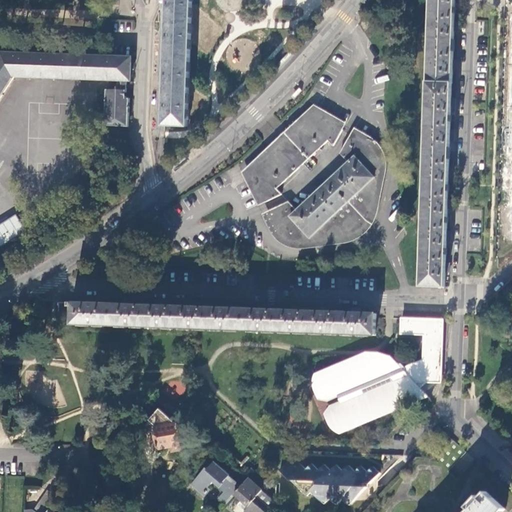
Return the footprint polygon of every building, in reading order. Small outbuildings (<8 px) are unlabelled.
[(191,0),(164,0),(164,4),(164,9),(168,9),(168,24),(178,24),(178,21),(181,21),(181,18),(191,19),(191,0)] [(431,0),(431,13),(455,15),(455,0),(431,0)] [(455,15),(431,13),(430,45),(453,46),(454,31),(458,31),(459,27),(459,23),(454,23),(455,15)] [(178,24),(168,24),(167,32),(163,32),(163,36),(163,41),(167,41),(166,56),(190,56),(191,19),(181,18),(181,21),(178,21),(178,24)] [(453,46),(430,45),(428,84),(452,84),(453,69),(457,69),(457,65),(457,61),(453,61),(453,46)] [(16,76),(119,80),(118,90),(107,90),(106,126),(128,127),(130,98),(126,98),(126,80),(130,81),(131,58),(2,53),(1,56),(0,56),(0,98),(2,96),(3,96),(3,95),(14,78),(15,78),(16,76)] [(166,79),(165,94),(175,94),(176,91),(178,91),(178,94),(188,94),(190,56),(166,56),(166,70),(162,70),(162,74),(161,79),(166,79)] [(452,84),(428,84),(427,115),(451,116),(451,107),(456,107),(456,103),(456,99),(452,99),(452,84)] [(175,94),(165,94),(165,102),(161,102),(161,107),(160,111),(164,111),(164,126),(187,127),(188,94),(178,94),(178,91),(176,91),(175,94)] [(252,174),(265,203),(282,194),(277,188),(329,141),(334,146),(343,129),(316,114),(312,118),(252,174)] [(451,116),(427,115),(426,153),(450,154),(450,139),(455,139),(455,135),(455,131),(450,131),(451,116)] [(294,240),(304,242),(345,236),(357,231),(362,227),(368,220),(371,212),(380,169),(379,161),(376,153),(371,146),(352,135),(341,153),(349,163),(297,210),(289,201),(270,211),(279,229),(286,237),(294,240)] [(450,154),(426,153),(425,191),(448,192),(449,177),(453,177),(453,173),(454,170),(449,169),(450,154)] [(448,192),(425,191),(424,223),(447,224),(447,209),(452,210),(452,205),(452,201),(448,201),(448,192)] [(0,222),(0,245),(25,230),(15,213),(0,222)] [(447,224),(424,223),(423,254),(446,255),(447,241),(451,241),(451,236),(451,233),(447,233),(447,224)] [(446,264),(446,255),(423,254),(421,286),(445,287),(445,272),(450,272),(450,268),(450,264),(446,264)] [(90,303),(75,302),(74,320),(74,324),(111,325),(112,304),(98,303),(98,299),(94,299),(90,299),(90,303)] [(143,326),(144,305),(135,305),(136,301),(131,300),(127,300),(127,305),(112,304),(111,325),(143,326)] [(74,320),(75,302),(59,302),(58,319),(74,320)] [(143,326),(174,328),(175,307),(166,306),(167,302),(162,302),(159,302),(158,306),(144,305),(143,326)] [(206,329),(207,308),(198,307),(198,303),(194,303),(191,303),(190,307),(175,307),(174,328),(195,329),(206,329)] [(206,329),(244,331),(245,309),(229,308),(230,304),(225,304),(221,304),(221,308),(207,308),(206,329)] [(244,331),(275,332),(276,310),(267,310),(267,305),(263,305),(259,305),(259,309),(245,309),(244,331)] [(275,332),(307,333),(308,311),(298,311),(298,307),(294,306),(291,306),(290,311),(276,310),(275,332)] [(307,333),(338,335),(339,312),(330,312),(330,308),(326,308),(322,308),(322,312),(308,311),(307,333)] [(361,313),(361,309),(357,309),(353,309),(353,313),(339,312),(338,335),(376,336),(377,317),(377,314),(361,313)] [(386,410),(424,393),(420,388),(423,386),(427,383),(441,383),(444,320),(401,318),(401,323),(401,331),(401,334),(424,335),(423,360),(402,369),(393,359),(383,358),(367,357),(362,360),(317,378),(321,388),(315,390),(319,399),(324,396),(326,401),(338,396),(340,402),(329,407),(331,411),(325,414),(329,423),(335,420),(339,430),(386,410)] [(177,424),(161,410),(149,422),(156,429),(159,450),(171,448),(183,446),(184,445),(183,443),(181,433),(180,424),(177,424)] [(444,451),(454,441),(439,427),(429,437),(444,451)] [(189,431),(181,433),(183,443),(191,441),(189,431)] [(448,472),(467,452),(454,441),(444,451),(390,511),(448,511),(470,488),(459,477),(457,480),(448,472)] [(235,495),(241,487),(229,477),(230,476),(215,463),(193,488),(203,497),(210,490),(208,489),(213,483),(224,493),(220,498),(227,504),(235,495)] [(343,499),(350,506),(381,474),(373,467),(368,472),(361,466),(355,472),(348,465),(343,471),(336,465),(331,471),(324,464),(319,470),(313,463),(307,470),(299,463),(294,469),(288,463),(280,470),(307,496),(312,491),(325,504),(330,499),(337,505),(343,499)] [(246,475),(249,478),(256,471),(252,468),(248,473),(246,475)] [(248,506),(262,490),(249,478),(241,487),(235,495),(242,500),(248,506)] [(273,511),(281,504),(263,489),(262,490),(248,506),(244,511),(242,511),(273,511)] [(46,511),(57,497),(49,491),(34,510),(30,510),(29,511),(46,511)] [(502,511),(505,510),(487,493),(481,500),(479,498),(468,508),(471,511),(470,511),(502,511)] [(237,505),(244,511),(248,506),(242,500),(237,505)]
